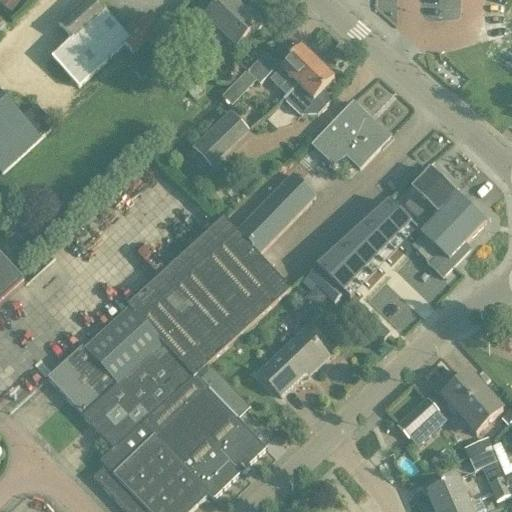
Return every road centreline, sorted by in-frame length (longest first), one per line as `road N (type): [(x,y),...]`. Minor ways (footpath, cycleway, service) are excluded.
road 1 (residential): [(511,172),(323,0)]
road 2 (residential): [(511,283),(477,299),(332,440)]
road 3 (unclassified): [(0,504),(44,467),(93,511)]
